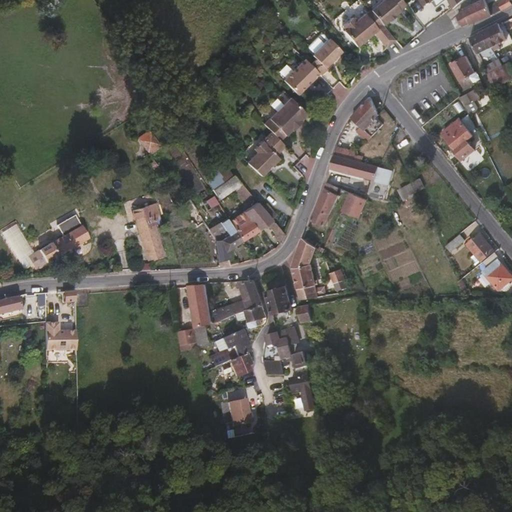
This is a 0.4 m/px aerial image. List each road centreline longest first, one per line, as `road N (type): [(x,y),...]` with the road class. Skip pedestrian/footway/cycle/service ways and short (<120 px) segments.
road 1 (residential): [(375,82),(346,108),(284,252),(259,271),(0,292)]
road 2 (unclassified): [(511,244),(375,82)]
road 3 (unknown): [(259,271),(270,321),(256,355),(258,437)]
road 4 (residential): [(511,12),(375,82)]
